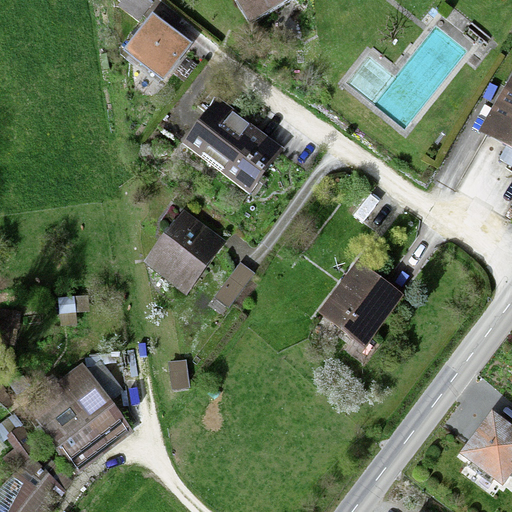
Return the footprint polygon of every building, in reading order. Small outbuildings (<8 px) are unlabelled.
[(148,0),(124,0),(120,7),(139,21),(153,3),(148,0)] [(237,0),(238,1),(239,0),(243,0),(253,15),(277,0),(237,0)] [(162,81),(188,47),(154,22),(128,56),(162,81)] [(197,107),(209,116),(187,146),(249,193),(279,151),(264,140),(261,144),(230,122),(233,117),(217,105),(227,92),(215,83),(197,107)] [(511,149),(511,89),(486,134),(511,149)] [(183,218),(174,231),(169,230),(165,232),(164,236),(166,241),(150,262),(182,286),(215,242),(183,218)] [(362,327),(370,333),(398,297),(360,268),(324,316),(353,339),(362,327)] [(178,364),(170,365),(174,390),(189,388),(187,371),(179,372),(178,364)] [(90,426),(113,409),(85,373),(45,404),(41,399),(28,409),(75,471),(107,447),(90,426)] [(5,458),(17,476),(14,479),(21,487),(9,511),(48,511),(64,493),(40,468),(47,463),(14,417),(0,427),(0,440),(1,442),(7,438),(16,450),(5,458)] [(511,471),(511,431),(493,417),(463,456),(502,485),(511,471)]
